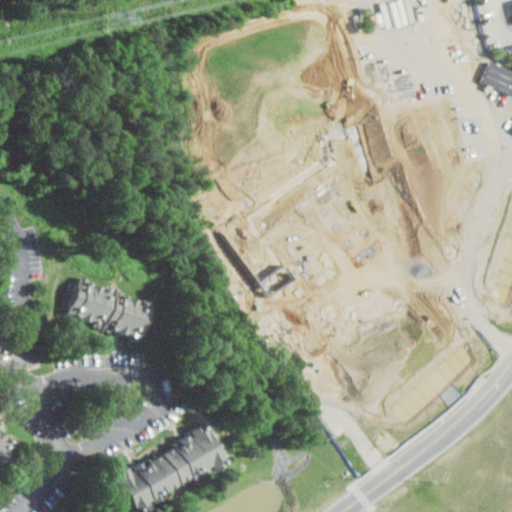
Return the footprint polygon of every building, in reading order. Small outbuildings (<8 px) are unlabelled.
[(208,45),(216,94),(205,96),(208,113),(223,111),(238,191),(352,170),(348,148),(352,147),(334,49),(325,50),(323,40),(328,39),(325,24),(208,45)] [(446,249),(491,261),(486,283),(504,288),(509,267),(506,266),(511,243),(511,200),(500,197),(502,190),(490,187),(488,192),(462,186),(446,249)] [(410,351),(360,271),(353,276),(338,251),(321,261),(338,288),(310,305),(359,383),(410,351)] [(65,317),(140,342),(154,300),(79,276),(65,317)] [(114,469),(133,510),(227,466),(208,426),(114,469)] [(0,463),(18,446),(0,427),(0,463)]
